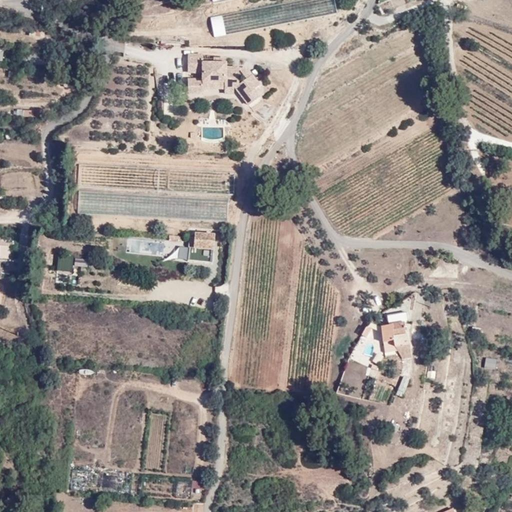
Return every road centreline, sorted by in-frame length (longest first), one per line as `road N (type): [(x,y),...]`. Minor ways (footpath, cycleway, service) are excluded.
road 1 (unclassified): [(245,174),(222,469),(208,511)]
road 2 (unclassified): [(292,123),(287,166),(338,240),(445,247),(511,273)]
road 3 (unknown): [(249,171),(235,168),(220,227),(70,218)]
road 4 (unclassified): [(366,0),(319,56),(292,123)]
